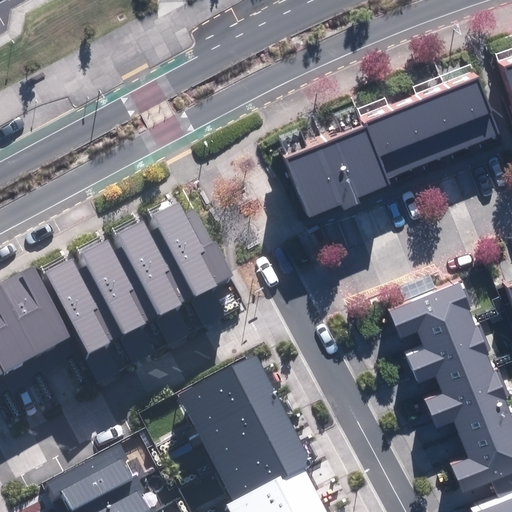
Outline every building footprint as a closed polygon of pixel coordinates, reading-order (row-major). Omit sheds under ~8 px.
[(511,46),(496,52),(511,99),(511,46)] [(474,67),(278,146),(303,206),(498,127),(474,67)] [(45,273),(87,354),(111,342),(109,339),(123,332),(125,335),(147,324),(144,319),(158,312),(160,317),(181,306),(178,301),(195,292),(197,296),(235,276),(216,240),(213,242),(195,209),(187,213),(181,201),(154,215),(160,226),(149,232),(143,221),(117,235),(122,245),(113,250),(108,240),(81,254),(87,265),(79,269),(73,259),(45,273)] [(283,245),(288,243),(269,207),(246,219),(264,255),(271,252),(283,245)] [(283,245),(271,252),(285,281),(298,275),(283,245)] [(39,356),(67,340),(31,273),(2,289),(39,356)] [(511,273),(484,283),(505,342),(511,339),(511,273)] [(467,511),(511,511),(511,432),(505,436),(489,400),(500,395),(488,366),(478,369),(472,354),(483,349),(472,323),(463,327),(456,311),(464,307),(453,281),(383,311),(391,330),(413,321),(423,345),(400,354),(410,377),(430,368),(440,392),(421,401),(429,419),(444,413),(463,457),(446,464),(457,490),(485,478),(492,495),(465,506),(467,511)] [(0,352),(10,371),(39,356),(2,289),(0,289),(0,352)] [(0,376),(10,371),(0,352),(0,376)] [(249,360),(178,399),(235,502),(294,469),(306,463),(249,360)] [(156,511),(154,507),(149,510),(141,496),(147,493),(138,475),(130,479),(122,463),(128,460),(119,444),(47,482),(56,499),(65,495),(73,509),(67,511),(156,511)] [(317,511),(294,469),(235,502),(223,508),(225,511),(317,511)]
